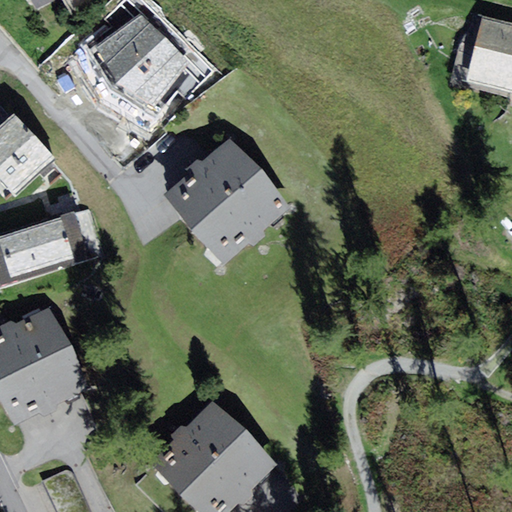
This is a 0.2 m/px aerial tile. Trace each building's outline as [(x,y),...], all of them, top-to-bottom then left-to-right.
[(31,0),(36,9),(57,0),(31,0)] [(122,9),(85,52),(143,103),(164,79),(168,84),(186,64),(122,9)] [(511,25),(483,19),(467,81),(511,91),(511,25)] [(13,112),(0,124),(0,180),(15,197),(56,158),(13,112)] [(230,139),(165,195),(224,263),(289,207),(262,168),(230,139)] [(74,212),(0,235),(0,278),(2,286),(89,258),(74,212)] [(49,308),(0,331),(0,397),(16,424),(89,388),(72,345),(49,308)] [(247,430),(213,401),(152,461),(202,511),(228,511),(276,465),(247,430)] [(91,511),(71,469),(42,482),(56,511),(91,511)]
